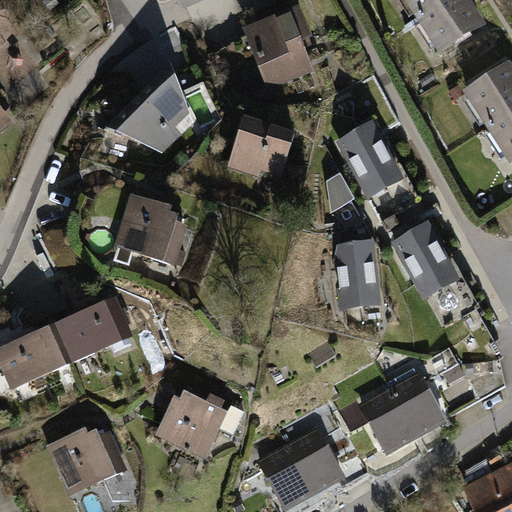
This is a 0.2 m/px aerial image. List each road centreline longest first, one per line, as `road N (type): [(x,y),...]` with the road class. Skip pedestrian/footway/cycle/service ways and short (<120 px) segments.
road 1 (residential): [(0,258),(85,73),(182,2)]
road 2 (residential): [(511,412),(358,511)]
